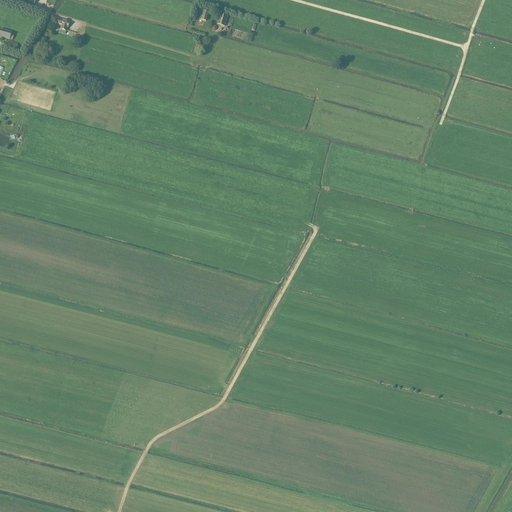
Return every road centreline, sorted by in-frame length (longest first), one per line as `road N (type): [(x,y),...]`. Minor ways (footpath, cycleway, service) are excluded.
road 1 (track): [(119,511),(151,441),(221,402),(317,228)]
road 2 (track): [(484,0),(411,208)]
road 3 (track): [(466,47),(294,0)]
road 4 (track): [(204,59),(79,22)]
